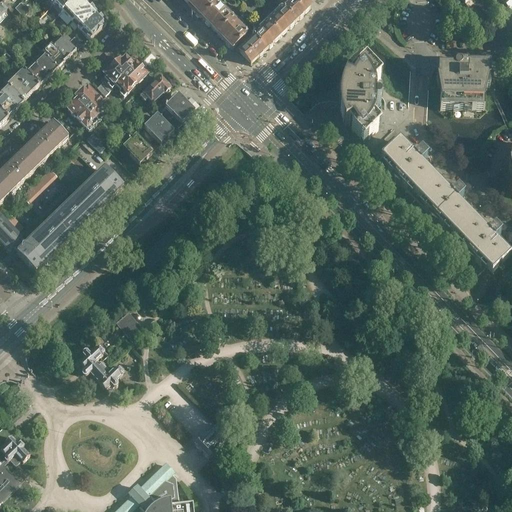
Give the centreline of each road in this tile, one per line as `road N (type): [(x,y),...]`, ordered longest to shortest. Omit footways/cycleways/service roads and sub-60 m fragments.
road 1 (secondary): [(239,117),(511,394)]
road 2 (secondary): [(511,368),(260,103)]
road 3 (tertiary): [(28,317),(225,125)]
road 4 (residential): [(511,144),(486,177),(463,177),(422,133),(420,59)]
road 5 (residential): [(0,152),(138,18)]
road 6 (tertiary): [(260,103),(365,0)]
road 7 (secondary): [(249,93),(148,0)]
road 8 (tertiary): [(347,0),(249,93)]
road 9 (secondary): [(138,18),(233,113)]
